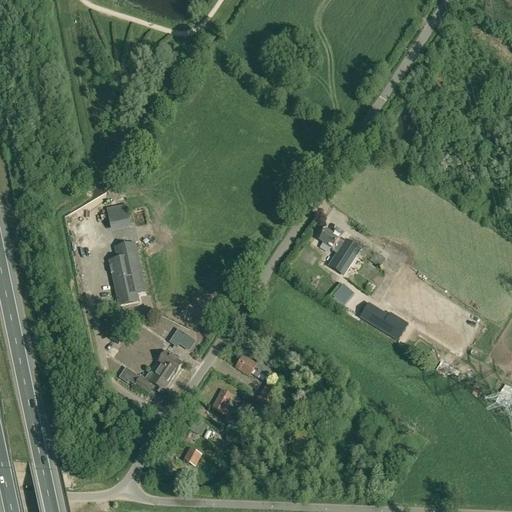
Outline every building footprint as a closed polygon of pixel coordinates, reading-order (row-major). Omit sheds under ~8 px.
[(130,223),(127,208),(108,212),(111,227),(130,223)] [(319,242),(333,251),(329,256),(350,270),(362,252),(353,247),(353,246),(353,245),(353,244),(352,244),(352,243),(351,243),(350,242),(349,242),(348,243),(347,244),(340,240),(342,237),(342,236),(342,235),(342,234),(341,233),(340,232),(339,232),(338,232),(338,233),(337,234),(334,232),(333,235),(327,231),(319,242)] [(135,244),(116,249),(118,261),(110,262),(119,307),(139,303),(137,295),(146,293),(135,244)] [(343,287),(334,297),(350,310),(359,300),(343,287)] [(368,305),(359,318),(380,332),(399,343),(409,326),(391,315),(389,318),(368,305)] [(104,323),(109,327),(104,335),(119,345),(124,337),(115,331),(118,327),(106,319),(104,323)] [(161,396),(175,375),(176,376),(183,365),(179,361),(180,360),(179,358),(176,356),(174,356),(173,357),(166,353),(159,364),(161,366),(155,376),(153,375),(149,376),(146,381),(141,377),(140,379),(126,370),(120,379),(128,385),(130,383),(135,386),(135,385),(150,395),(154,389),(148,385),(150,383),(159,388),(156,392),(161,396)] [(256,365),(243,357),(235,370),(249,378),(251,375),(257,380),(258,379),(263,382),(271,370),(266,367),(267,367),(258,361),(256,365)] [(269,409),(279,393),(268,386),(258,402),(269,409)] [(233,413),(226,409),(232,397),(223,392),(213,410),(222,415),(229,419),(233,413)] [(244,424),(253,408),(245,403),(236,419),(244,424)] [(403,429),(399,435),(413,443),(417,436),(403,429)] [(202,456),(190,450),(183,462),(195,469),(202,456)] [(365,464),(360,464),(354,463),(353,468),(350,487),(366,490),(369,466),(365,465),(365,464)]
